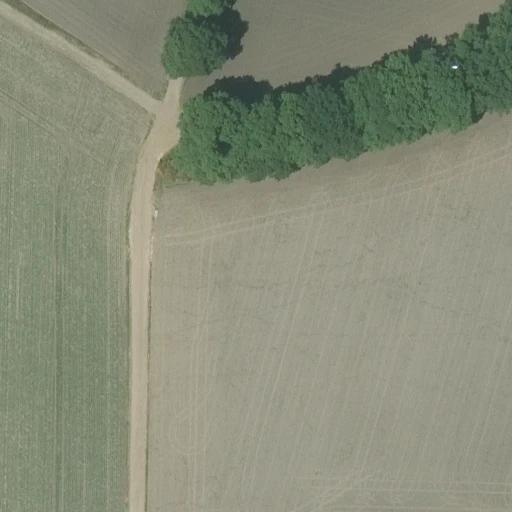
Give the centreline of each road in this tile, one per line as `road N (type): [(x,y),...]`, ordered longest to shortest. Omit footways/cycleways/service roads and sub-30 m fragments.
road 1 (track): [(0,7),(199,132),(341,107),(511,27)]
road 2 (track): [(130,511),(145,193),(199,0)]
